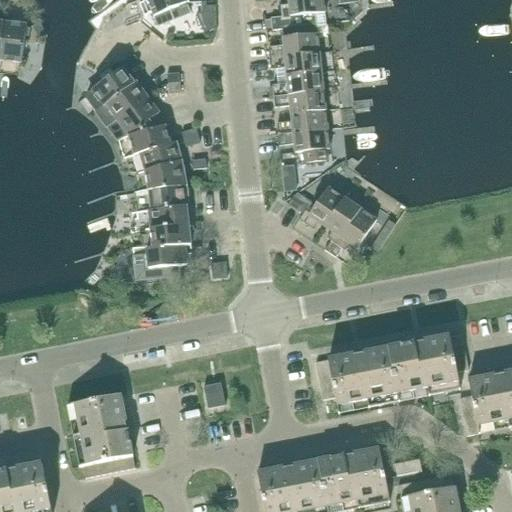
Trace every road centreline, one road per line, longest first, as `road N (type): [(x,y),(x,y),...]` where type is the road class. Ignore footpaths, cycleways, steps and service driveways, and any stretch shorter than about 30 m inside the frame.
road 1 (residential): [(265,319),(232,0)]
road 2 (residential): [(285,443),(411,418),(491,472),(499,511)]
road 3 (residential): [(511,270),(265,319)]
road 4 (residential): [(265,319),(41,360)]
road 5 (residential): [(285,443),(265,319)]
road 6 (residential): [(167,475),(198,458),(285,443)]
